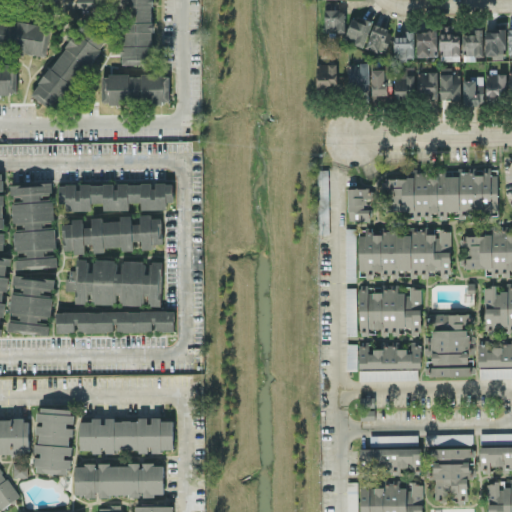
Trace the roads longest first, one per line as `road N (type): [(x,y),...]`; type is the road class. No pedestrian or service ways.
road 1 (residential): [(340,166),(341,511)]
road 2 (residential): [(340,408),(511,403)]
road 3 (residential): [(340,134),(511,130)]
road 4 (residential): [(511,1),(392,0)]
